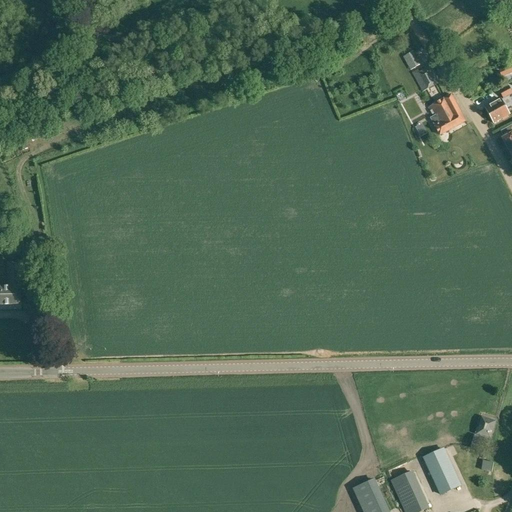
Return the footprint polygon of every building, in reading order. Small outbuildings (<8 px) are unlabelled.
[(421,90),(422,92),(440,82),(430,63),(424,66),(426,69),(419,72),(418,69),(412,73),(419,86),(421,90)] [(503,77),(504,81),(511,77),(511,64),(499,70),(501,77),(503,77)] [(498,88),(503,99),(511,94),(511,90),(508,83),(498,88)] [(440,135),(465,121),(451,95),(429,108),(433,116),(430,118),(440,135)] [(485,108),(493,123),(510,114),(501,99),(485,108)] [(27,134),(28,139),(38,136),(36,130),(27,134)] [(511,132),(502,138),(511,157),(511,132)] [(30,254),(35,246),(29,242),(24,250),(30,254)] [(0,287),(0,305),(21,305),(21,286),(20,262),(7,263),(8,287),(0,287)] [(475,433),(490,437),(495,421),(482,418),(479,428),(477,427),(475,433)] [(432,433),(424,435),(427,450),(436,448),(432,433)] [(470,449),(481,452),(485,439),(474,436),(470,449)] [(426,456),(444,494),(462,486),(445,448),(426,456)] [(491,472),(493,463),(483,461),(481,470),(491,472)] [(391,481),(404,511),(420,511),(430,508),(413,471),(407,473),(405,470),(400,473),(401,476),(391,481)] [(353,489),(363,511),(390,511),(375,478),(353,489)] [(387,497),(393,495),(387,481),(381,484),(387,497)]
